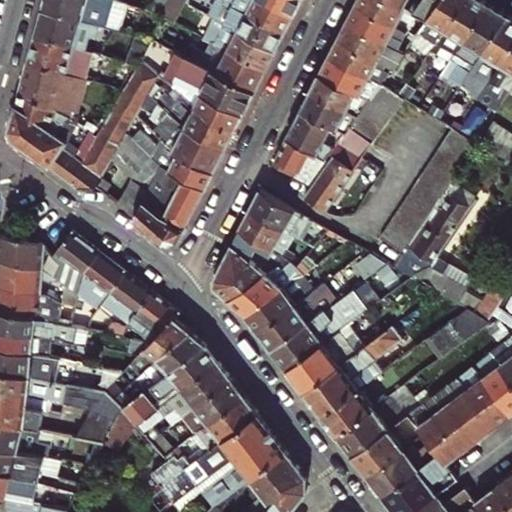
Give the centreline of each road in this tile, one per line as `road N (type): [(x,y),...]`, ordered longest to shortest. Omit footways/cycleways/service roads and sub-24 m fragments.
road 1 (residential): [(179,281),(328,0)]
road 2 (tertiary): [(179,281),(338,487)]
road 3 (tertiary): [(0,148),(179,281)]
